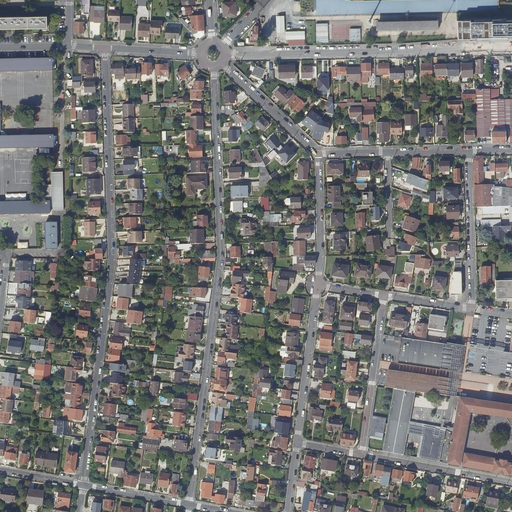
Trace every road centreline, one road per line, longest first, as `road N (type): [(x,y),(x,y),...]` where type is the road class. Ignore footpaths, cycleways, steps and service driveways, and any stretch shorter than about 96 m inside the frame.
road 1 (residential): [(105,47),(112,259),(83,485)]
road 2 (residential): [(189,504),(221,266),(213,68)]
road 3 (residential): [(511,44),(225,54)]
road 4 (residential): [(362,454),(383,295)]
road 5 (residential): [(317,285),(297,442)]
road 6 (residential): [(473,309),(468,151)]
road 7 (residential): [(511,482),(362,454)]
road 8 (residential): [(317,285),(318,153)]
road 9 (residential): [(318,153),(222,64)]
